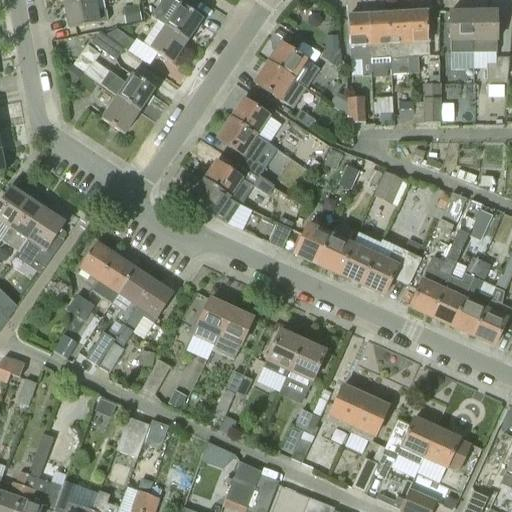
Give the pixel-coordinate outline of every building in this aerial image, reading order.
[(96,0),(65,6),(69,29),(107,22),(105,11),(98,12),(96,0)] [(165,28),(186,42),(201,20),(180,5),(172,0),(161,0),(150,18),(165,28)] [(123,9),(125,24),(141,22),(138,6),(123,9)] [(473,13),(473,54),(497,53),(496,32),(496,12),(473,13)] [(406,14),(410,75),(419,74),(418,58),(439,57),(439,19),(426,19),(426,13),(406,14)] [(450,54),(473,54),(473,13),(449,13),(450,54)] [(391,76),(410,75),(406,14),(387,15),(389,59),(390,71),(391,76)] [(367,16),(370,60),(389,59),(387,15),(367,16)] [(350,62),(370,60),(367,16),(347,17),(350,62)] [(186,42),(165,28),(150,50),(171,65),(186,42)] [(104,37),(124,50),(124,49),(127,52),(134,42),(116,30),(104,37)] [(124,50),(104,37),(99,33),(91,44),(116,61),(124,50)] [(326,51),(340,50),(339,36),(325,37),(326,51)] [(268,65),(306,90),(319,71),(281,45),(268,65)] [(509,59),(497,59),(496,59),(496,65),(487,65),(487,70),(487,85),(507,85),(509,59)] [(422,85),(423,124),(441,124),(439,61),(428,61),(429,81),(424,81),(424,85),(422,85)] [(69,65),(62,73),(75,83),(81,75),(69,65)] [(292,110),(306,90),(268,65),(254,85),(292,110)] [(116,98),(139,113),(154,91),(131,75),(125,84),(109,73),(100,86),(117,98),(116,98)] [(124,136),(139,113),(116,98),(101,120),(124,136)] [(364,98),(346,99),(348,125),(366,123),(364,98)] [(258,139),(258,137),(271,119),(244,101),(230,121),(258,139)] [(399,121),(414,120),(413,102),(398,104),(399,121)] [(453,105),(441,105),(442,122),(453,121),(453,105)] [(316,121),(301,111),(295,120),(310,130),(316,121)] [(391,124),(391,114),(380,114),(380,116),(380,124),(391,124)] [(278,150),(258,137),(258,139),(230,121),(217,140),(241,156),(236,165),(258,180),(260,177),(278,150)] [(292,123),(291,125),(287,132),(302,142),(307,133),(292,123)] [(330,151),(323,165),(335,171),(341,156),(330,151)] [(416,151),(411,163),(420,166),(424,154),(416,151)] [(258,180),(236,165),(230,173),(216,164),(203,183),(238,206),(239,204),(240,205),(252,187),(267,197),(274,187),(260,177),(258,180)] [(379,187),(383,175),(373,171),(368,182),(379,187)] [(403,182),(384,174),(383,175),(379,187),(374,198),(393,206),(403,182)] [(492,179),(481,178),(480,187),(492,188),(492,179)] [(225,225),(238,206),(203,183),(190,203),(214,219),(225,225)] [(9,188),(0,201),(0,224),(8,230),(28,200),(9,188)] [(442,210),(444,212),(436,230),(450,236),(465,201),(451,194),(450,197),(443,193),(442,195),(448,197),(442,210)] [(442,195),(436,208),(442,210),(448,197),(442,195)] [(19,253),(46,213),(28,200),(8,230),(1,241),(19,253)] [(468,237),(480,242),(492,217),(480,211),(468,237)] [(46,213),(19,253),(20,254),(45,270),(63,242),(56,237),(64,225),(46,213)] [(276,224),(276,226),(267,244),(282,251),(291,231),(276,224)] [(307,226),(302,238),(294,256),(316,266),(330,236),(307,226)] [(430,318),(450,276),(468,236),(458,231),(443,263),(432,258),(409,308),(430,318)] [(357,234),(352,246),(339,276),(361,287),(380,245),(376,243),(357,234)] [(352,246),(330,236),(316,266),(339,276),(352,246)] [(381,242),(380,245),(361,287),(384,297),(391,280),(408,287),(420,260),(384,244),(381,242)] [(98,282),(114,258),(95,245),(79,269),(98,282)] [(495,288),(494,288),(503,292),(511,273),(511,251),(503,273),(501,272),(494,288),(495,288)] [(112,303),(134,271),(114,258),(98,282),(99,282),(94,290),(112,303)] [(451,327),(482,263),(473,259),(462,282),(450,276),(430,318),(451,327)] [(490,300),(478,294),(483,283),(490,267),(482,263),(451,327),(473,337),(490,300)] [(97,368),(153,283),(134,271),(112,303),(123,309),(105,336),(102,334),(85,360),(97,368)] [(153,283),(97,368),(108,374),(122,350),(121,350),(143,316),(154,323),(172,296),(153,283)] [(75,317),(86,301),(77,295),(67,311),(75,317)] [(490,300),(473,337),(494,347),(507,318),(505,317),(509,309),(490,300)] [(86,301),(75,317),(84,322),(94,307),(86,301)] [(198,329),(194,337),(214,346),(230,310),(209,301),(196,328),(198,329)] [(214,346),(212,351),(232,360),(238,347),(239,348),(252,320),(230,310),(214,346)] [(286,378),(302,343),(279,333),(263,367),(286,378)] [(302,343),(286,378),(282,386),(305,397),(325,353),(302,343)] [(155,355),(140,351),(137,365),(151,368),(155,355)] [(4,358),(3,359),(0,363),(0,381),(6,384),(10,375),(20,379),(25,365),(4,358)] [(169,368),(157,361),(142,390),(154,396),(169,368)] [(235,395),(243,377),(233,373),(225,391),(224,390),(213,417),(222,421),(233,395),(235,395)] [(243,377),(235,395),(244,399),(252,381),(243,377)] [(25,381),(18,399),(17,403),(28,407),(36,385),(25,381)] [(349,433),(365,398),(342,387),(326,422),(349,433)] [(323,390),(320,398),(327,401),(331,393),(323,390)] [(175,391),(168,405),(179,411),(186,397),(175,391)] [(319,398),(312,415),(319,418),(326,402),(319,398)] [(365,398),(349,433),(351,434),(371,443),(387,408),(365,398)] [(100,400),(95,412),(110,418),(115,406),(100,400)] [(301,411),(293,429),(301,433),(309,415),(301,411)] [(301,433),(292,455),(290,460),(301,465),(317,428),(316,428),(319,419),(311,415),(309,415),(301,433)] [(225,417),(218,431),(230,436),(236,422),(225,417)] [(143,444),(149,427),(127,419),(116,451),(137,459),(142,444),(143,444)] [(384,449),(380,457),(393,464),(397,456),(419,467),(423,458),(436,430),(413,420),(409,427),(397,422),(384,449)] [(149,427),(143,444),(160,451),(168,428),(151,422),(149,427)] [(436,430),(423,458),(458,474),(471,446),(436,430)] [(380,457),(384,449),(378,447),(371,463),(364,460),(356,478),(351,489),(363,495),(372,476),(380,457)] [(36,454),(29,476),(28,477),(38,480),(46,458),(36,454)] [(511,458),(500,485),(511,490),(511,458)] [(241,511),(247,511),(260,476),(261,473),(239,463),(226,500),(238,505),(236,510),(241,511)] [(28,477),(28,476),(20,473),(15,485),(12,483),(12,485),(1,481),(0,483),(0,511),(15,511),(24,487),(28,477)] [(260,476),(247,511),(266,511),(278,483),(260,476)] [(137,492),(149,496),(153,483),(142,479),(137,492)] [(92,511),(67,503),(73,486),(64,483),(62,489),(53,511),(92,511)] [(51,485),(47,496),(24,487),(15,511),(53,511),(62,489),(51,485)] [(130,511),(136,489),(127,487),(121,511),(130,511)] [(303,511),(309,499),(281,488),(271,511),(303,511)] [(404,501),(400,510),(400,511),(401,511),(429,511),(435,500),(409,489),(404,501)] [(143,511),(149,496),(137,492),(131,510),(130,511),(143,511)] [(481,511),(487,499),(473,492),(463,511),(481,511)] [(103,511),(109,496),(99,493),(92,511),(103,511)] [(149,496),(143,511),(154,511),(159,500),(149,496)] [(394,502),(379,496),(377,500),(392,507),(400,510),(404,501),(396,497),(394,502)] [(456,503),(446,498),(442,507),(452,511),(456,503)] [(333,511),(334,509),(309,499),(303,511),(333,511)]
